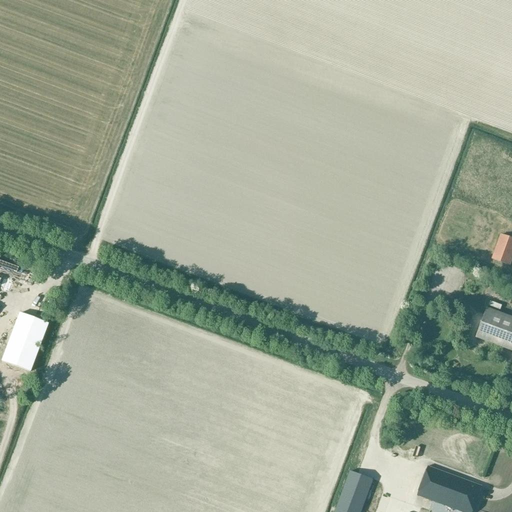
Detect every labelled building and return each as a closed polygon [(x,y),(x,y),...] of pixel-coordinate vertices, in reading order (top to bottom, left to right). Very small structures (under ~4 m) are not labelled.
[(492,259),(511,266),(511,262),(511,237),(501,234),(492,259)] [(0,283),(5,285),(11,269),(0,264),(0,283)] [(490,302),(488,308),(499,312),(501,307),(490,302)] [(476,338),(511,350),(511,316),(499,312),(488,308),(476,338)] [(1,361),(29,372),(48,324),(19,314),(1,361)] [(418,497),(464,511),(471,511),(481,487),(426,469),(418,495),(418,497)] [(335,511),(360,511),(373,480),(350,471),(335,511)] [(408,471),(405,480),(414,483),(417,475),(408,471)]
